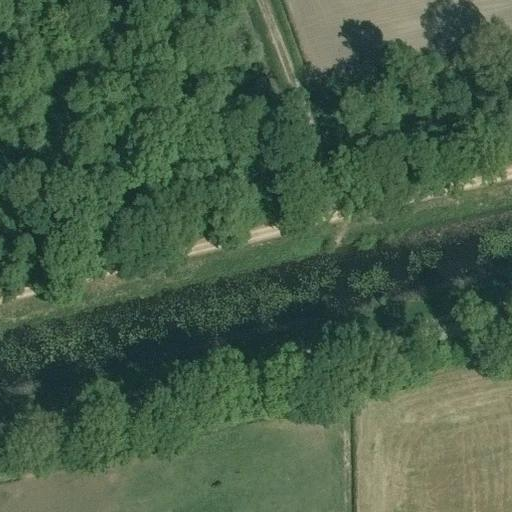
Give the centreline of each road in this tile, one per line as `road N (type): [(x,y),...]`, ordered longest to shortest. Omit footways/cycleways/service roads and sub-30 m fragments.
road 1 (unclassified): [(0,438),(511,312)]
road 2 (track): [(511,169),(0,293)]
road 3 (track): [(328,213),(252,0)]
